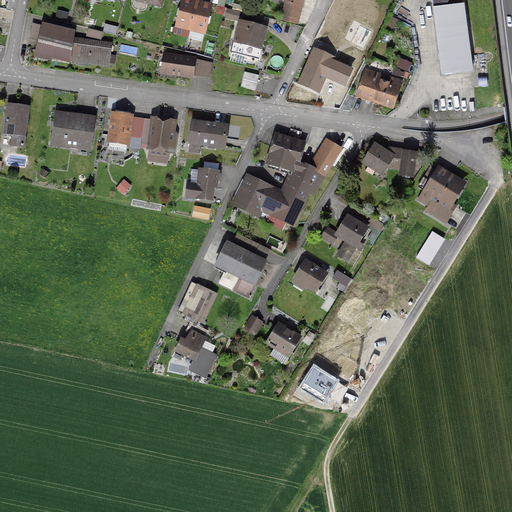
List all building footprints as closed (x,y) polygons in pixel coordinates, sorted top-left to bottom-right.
[(437,0),(445,5),(444,6),(434,7),(439,57),(441,76),(471,72),(462,0),(437,0)] [(208,7),(199,5),(195,3),(183,1),(180,11),(178,10),(176,17),(179,17),(176,27),(203,34),(206,24),(208,25),(210,18),(207,17),(209,9),(208,7)] [(237,21),(239,13),(227,10),(225,18),(237,21)] [(262,39),(264,30),(241,24),(233,53),(255,59),(260,39),(262,39)] [(36,52),(50,56),(50,59),(69,61),(69,60),(106,65),(109,46),(77,41),(77,43),(66,41),(68,32),(42,26),(36,52)] [(164,55),(162,73),(191,77),(193,60),(178,58),(178,57),(164,55)] [(311,62),(301,84),(319,92),(322,85),(319,84),(322,76),(328,79),(326,81),(338,86),(344,73),(339,70),(337,74),(325,69),(328,62),(315,57),(313,63),(311,62)] [(383,79),(365,73),(358,95),(392,106),(400,83),(383,77),(383,79)] [(257,79),(242,75),(238,90),(253,94),(257,79)] [(23,137),(28,107),(8,104),(4,135),(12,136),(11,146),(23,147),(25,137),(23,137)] [(90,149),(94,119),(55,114),(52,138),(78,142),(77,147),(90,149)] [(131,117),(112,114),(108,143),(127,145),(131,117)] [(140,144),(148,145),(148,150),(169,153),(171,144),(174,141),(175,136),(172,132),(174,123),(152,120),(150,136),(141,134),(141,139),(140,144)] [(211,126),(211,125),(191,123),(189,143),(208,146),(208,148),(212,149),(212,146),(223,147),(226,128),(211,126)] [(258,215),(260,211),(292,226),(309,191),(314,194),(341,150),(328,142),(311,169),(304,166),(297,163),(302,146),(288,141),(275,138),(267,166),(291,173),(274,210),(263,204),(270,189),(262,185),(247,178),(235,203),(258,215)] [(419,168),(420,167),(421,154),(414,153),(414,154),(395,152),(392,157),(373,146),(363,163),(382,174),(387,166),(401,168),(400,175),(411,177),(412,167),(419,168)] [(455,207),(451,205),(461,188),(430,168),(423,180),(429,184),(424,192),(423,191),(417,200),(428,207),(435,195),(439,198),(429,214),(445,223),(455,207)] [(215,189),(217,173),(199,171),(197,186),(187,185),(185,197),(210,201),(212,189),(215,189)] [(208,211),(192,209),(190,219),(206,221),(208,211)] [(354,223),(346,218),(336,235),(326,228),(321,237),(332,244),(338,236),(346,241),(336,257),(345,263),(354,249),(358,252),(362,247),(357,244),(366,231),(358,226),(360,224),(356,221),(354,223)] [(375,221),(371,227),(378,231),(382,225),(375,221)] [(259,246),(236,235),(220,269),(240,279),(234,291),(248,298),(254,285),(253,285),(264,263),(253,257),(259,246)] [(315,292),(325,275),(304,262),(294,279),(315,292)] [(350,280),(337,272),(333,279),(345,287),(350,280)] [(203,325),(217,295),(203,289),(189,319),(203,325)] [(260,322),(252,317),(244,330),(253,335),(260,322)] [(270,356),(283,364),(299,338),(277,325),(266,343),(275,349),(270,356)] [(176,350),(195,359),(205,339),(203,339),(207,332),(198,328),(195,334),(190,332),(184,342),(180,340),(176,350)] [(314,364),(299,389),(324,405),(339,380),(314,364)]
